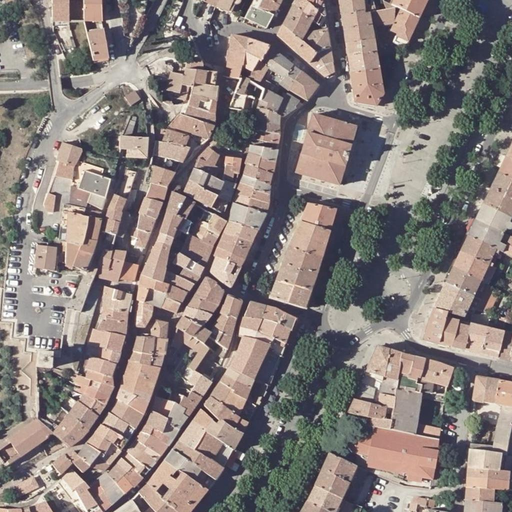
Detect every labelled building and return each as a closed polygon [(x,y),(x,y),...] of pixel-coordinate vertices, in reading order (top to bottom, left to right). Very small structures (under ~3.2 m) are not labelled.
[(52,0),(53,22),(65,22),(67,28),(68,30),(71,30),(68,22),(68,21),(68,0),(52,0)] [(87,22),(95,22),(101,21),(100,0),(84,0),(84,21),(85,27),(88,27),(87,22)] [(218,0),(216,6),(228,11),(231,4),(232,4),(233,4),(234,5),(235,4),(236,4),(237,3),(238,2),(238,1),(239,0),(238,0),(218,0)] [(268,0),(253,0),(251,5),(273,15),(278,5),(268,0)] [(304,0),(294,0),(292,6),(312,21),(316,24),(321,27),(326,27),(324,17),(304,0)] [(304,0),(324,17),(321,0),(304,0)] [(364,11),(364,13),(375,11),(374,7),(372,0),(339,0),(342,14),(364,11)] [(419,18),(427,1),(424,0),(393,0),(391,5),(401,10),(419,18)] [(266,28),(273,15),(251,5),(245,18),(266,28)] [(306,32),(312,21),(292,6),(287,16),(306,32)] [(394,23),(394,8),(386,10),(381,10),(382,25),(394,23)] [(342,14),(346,44),(374,40),(371,26),(382,25),(381,10),(379,11),(375,11),(364,13),(364,11),(342,14)] [(408,41),(419,18),(401,10),(391,30),(398,34),(397,36),(408,41)] [(301,42),(305,34),(306,32),(287,16),(282,26),(301,42)] [(316,24),(312,21),(306,32),(305,34),(311,33),(316,24)] [(315,54),(301,42),(282,26),(277,35),(309,63),(315,54)] [(86,33),(93,63),(108,61),(103,30),(86,33)] [(305,34),(301,42),(315,54),(329,47),(326,30),(311,33),(305,34)] [(227,63),(242,66),(248,40),(232,34),(227,63)] [(405,47),(408,41),(397,36),(394,42),(405,47)] [(242,66),(241,67),(252,72),(258,61),(261,62),(269,46),(248,40),(242,66)] [(375,52),(374,40),(346,44),(348,56),(375,52)] [(274,74),(284,79),(292,66),(269,46),(261,62),(258,61),(252,72),(250,75),(248,78),(250,80),(264,88),(265,89),(274,74)] [(329,47),(315,54),(309,63),(327,79),(333,76),(329,47)] [(378,68),(375,52),(348,56),(350,72),(378,68)] [(200,62),(199,71),(204,72),(204,64),(202,61),(188,58),(187,60),(200,62)] [(173,69),(171,60),(156,62),(158,71),(173,69)] [(165,98),(173,101),(174,97),(186,100),(187,94),(189,87),(192,88),(193,85),(218,88),(220,73),(214,73),(204,72),(199,71),(200,62),(187,60),(186,69),(184,75),(177,73),(170,72),(165,98)] [(241,67),(242,66),(227,63),(226,74),(226,77),(238,79),(239,76),(241,70),(241,67)] [(287,91),(288,90),(300,72),(292,66),(284,79),(278,85),(281,87),(287,91)] [(378,68),(350,72),(354,102),(375,106),(382,94),(378,68)] [(300,72),(288,90),(305,101),(317,85),(300,72)] [(272,93),(273,92),(278,85),(284,79),(274,74),(265,89),(272,93)] [(248,78),(239,76),(238,79),(241,80),(236,90),(233,99),(231,106),(242,109),(247,97),(245,96),(250,80),(248,78)] [(192,88),(191,95),(216,103),(218,88),(193,85),(192,88)] [(273,92),(276,94),(281,87),(278,85),(273,92)] [(275,115),(282,99),(272,93),(265,89),(264,88),(260,100),(259,100),(254,120),(279,125),(279,117),(275,115)] [(134,91),(125,98),(131,107),(140,100),(134,91)] [(303,104),(286,94),(283,98),(282,99),(275,115),(279,117),(283,117),(286,115),(303,104)] [(191,95),(188,106),(214,114),(216,103),(191,95)] [(214,126),(214,114),(188,106),(184,116),(196,120),(214,126)] [(169,126),(192,133),(196,120),(184,116),(179,114),(169,126)] [(355,127),(311,115),(295,172),(336,184),(338,185),(339,183),(355,128),(355,127)] [(120,137),(120,149),(128,150),(127,158),(146,159),(147,138),(131,137),(136,117),(131,117),(121,137),(120,137)] [(214,126),(196,120),(192,133),(192,134),(208,139),(214,126)] [(254,120),(253,130),(279,135),(279,125),(254,120)] [(155,141),(162,142),(163,139),(159,137),(161,131),(165,132),(166,130),(163,129),(154,126),(155,141)] [(165,132),(163,139),(162,142),(185,146),(188,137),(166,130),(165,132)] [(277,144),(279,135),(253,130),(251,139),(277,144)] [(58,145),(82,152),(80,141),(58,145)] [(185,146),(162,142),(155,141),(152,154),(182,162),(190,148),(185,146)] [(59,163),(74,167),(82,152),(58,145),(54,162),(59,163)] [(250,146),(249,153),(275,163),(277,150),(250,146)] [(209,148),(198,158),(194,170),(208,175),(216,179),(219,170),(219,168),(214,165),(219,155),(209,148)] [(246,164),(246,165),(273,175),(275,163),(249,153),(245,164),(246,164)] [(227,157),(224,170),(238,171),(240,159),(227,157)] [(498,172),(511,179),(511,160),(505,157),(498,172)] [(74,167),(59,163),(55,177),(62,178),(72,181),(74,167)] [(146,182),(151,183),(155,166),(150,165),(146,182)] [(246,165),(243,176),(270,186),(273,175),(246,165)] [(151,183),(166,188),(175,173),(155,166),(151,183)] [(217,197),(223,183),(222,182),(218,180),(216,179),(208,175),(194,170),(189,180),(217,197)] [(224,170),(223,174),(222,182),(223,183),(236,184),(238,171),(224,170)] [(78,189),(91,193),(105,198),(110,180),(101,177),(84,171),(78,189)] [(511,179),(498,172),(490,188),(511,198),(511,179)] [(253,188),(252,189),(269,195),(270,186),(243,176),(240,183),(253,188)] [(211,208),(217,197),(189,180),(184,193),(211,208)] [(151,183),(146,198),(162,202),(166,188),(151,183)] [(230,202),(236,184),(223,183),(217,197),(230,202)] [(235,195),(251,198),(269,204),(269,195),(252,189),(253,188),(240,183),(235,192),(235,195)] [(166,212),(187,220),(196,204),(180,196),(180,187),(174,184),(166,212)] [(511,198),(490,188),(482,204),(510,217),(511,218),(511,198)] [(91,193),(70,189),(70,194),(70,197),(87,203),(91,193)] [(53,213),(55,196),(48,193),(44,204),(46,212),(53,213)] [(87,203),(101,210),(105,198),(91,193),(87,203)] [(122,237),(124,238),(129,216),(130,214),(123,212),(123,211),(122,211),(126,200),(115,195),(114,195),(108,207),(102,232),(107,233),(112,234),(117,236),(122,237)] [(235,195),(233,202),(265,214),(269,204),(251,198),(235,195)] [(69,206),(84,211),(87,203),(70,197),(69,206)] [(230,202),(217,197),(211,208),(217,212),(224,214),(230,202)] [(146,198),(140,214),(155,219),(162,202),(146,198)] [(228,223),(245,226),(257,230),(265,214),(233,202),(228,223)] [(307,204),(299,222),(328,231),(336,209),(307,204)] [(511,218),(510,217),(482,204),(475,220),(502,233),(511,238),(511,218)] [(84,211),(69,206),(69,213),(83,216),(84,211)] [(200,226),(204,227),(210,213),(207,211),(200,226)] [(166,212),(160,234),(173,238),(176,231),(186,235),(192,222),(187,220),(166,212)] [(83,216),(69,213),(68,221),(67,232),(64,231),(63,241),(67,242),(81,244),(83,239),(88,217),(83,216)] [(140,214),(138,228),(150,233),(155,219),(140,214)] [(209,229),(209,230),(219,236),(227,222),(214,215),(209,223),(209,229)] [(100,219),(96,219),(88,217),(83,239),(95,241),(96,237),(98,228),(100,219)] [(511,238),(502,233),(475,220),(467,236),(495,249),(502,253),(511,257),(511,238)] [(324,246),(328,231),(299,222),(294,234),(324,246)] [(224,233),(240,238),(251,242),(257,230),(245,226),(228,223),(224,233)] [(209,230),(209,229),(204,227),(200,226),(196,224),(191,237),(213,247),(219,236),(209,230)] [(132,245),(136,246),(143,249),(150,233),(138,228),(134,227),(131,236),(132,237),(132,245)] [(242,248),(247,250),(251,242),(240,238),(224,233),(221,240),(231,244),(242,248)] [(160,234),(155,243),(169,249),(173,238),(160,234)] [(321,258),(324,246),(294,234),(288,246),(321,258)] [(203,268),(213,247),(191,237),(189,236),(185,243),(179,253),(203,268)] [(496,265),(499,259),(502,253),(495,249),(467,236),(459,252),(487,265),(495,268),(496,265)] [(93,249),(95,241),(83,239),(81,244),(79,251),(91,255),(93,249)] [(217,248),(243,260),(247,250),(242,248),(231,244),(221,240),(217,248)] [(81,244),(67,242),(66,249),(65,262),(73,266),(79,251),(81,244)] [(36,268),(53,270),(55,257),(56,248),(39,246),(40,243),(36,243),(32,275),(35,275),(36,268)] [(155,243),(147,260),(166,267),(168,254),(169,249),(155,243)] [(315,273),(321,258),(288,246),(282,263),(315,273)] [(214,256),(216,257),(240,267),(243,260),(217,248),(214,256)] [(92,262),(96,250),(93,249),(91,255),(86,267),(89,268),(92,262)] [(123,263),(123,261),(125,253),(126,252),(121,251),(112,250),(103,249),(101,257),(123,263)] [(91,255),(79,251),(73,266),(87,272),(89,268),(86,267),(91,255)] [(487,285),(494,269),(495,268),(487,265),(459,252),(452,268),(479,281),(487,285)] [(177,254),(173,262),(184,268),(198,276),(203,268),(179,253),(178,254),(177,254)] [(510,264),(511,262),(511,260),(511,257),(502,253),(499,259),(510,264)] [(101,257),(95,274),(118,279),(123,263),(101,257)] [(230,288),(240,267),(216,257),(210,272),(221,282),(230,288)] [(141,276),(162,283),(165,270),(166,267),(147,260),(141,276)] [(137,267),(123,263),(118,279),(133,281),(137,267)] [(310,290),(315,273),(282,263),(275,281),(310,290)] [(193,284),(198,276),(184,268),(178,277),(187,281),(193,284)] [(487,285),(479,281),(452,268),(444,283),(472,297),(479,300),(487,285)] [(193,284),(187,281),(178,277),(165,270),(162,283),(168,286),(185,294),(186,295),(193,284)] [(165,294),(168,286),(162,283),(141,276),(139,280),(137,301),(143,302),(149,289),(165,294)] [(205,278),(193,298),(217,305),(222,292),(218,286),(212,281),(205,278)] [(304,309),(310,290),(275,281),(269,298),(304,309)] [(479,300),(472,297),(444,283),(435,302),(432,309),(446,313),(458,316),(462,317),(470,320),(473,314),(475,310),(479,300)] [(478,311),(488,314),(499,290),(487,285),(479,300),(475,310),(478,311)] [(175,314),(185,294),(168,286),(165,294),(160,308),(175,314)] [(103,307),(127,313),(130,295),(124,293),(105,287),(103,307)] [(151,305),(160,308),(165,294),(149,289),(143,302),(151,305)] [(227,295),(220,314),(235,319),(241,301),(227,295)] [(211,315),(217,305),(193,298),(186,308),(211,315)] [(151,305),(143,302),(137,301),(135,327),(144,327),(150,316),(151,305)] [(243,316),(261,319),(265,306),(250,302),(243,316)] [(275,309),(265,306),(261,319),(256,332),(285,344),(290,331),(270,322),(275,309)] [(101,319),(96,330),(124,337),(127,313),(103,307),(101,319)] [(202,327),(211,315),(186,308),(181,318),(202,327)] [(275,309),(270,322),(290,331),(291,331),(296,319),(289,316),(275,309)] [(445,318),(446,313),(432,309),(430,313),(422,340),(438,343),(445,318)] [(469,324),(472,325),(478,311),(475,310),(473,314),(470,320),(469,324)] [(446,313),(445,318),(438,343),(450,346),(455,327),(457,321),(458,316),(446,313)] [(222,333),(217,342),(227,349),(235,319),(220,314),(212,327),(222,333)] [(256,332),(261,319),(243,316),(240,327),(256,332)] [(457,321),(455,327),(450,346),(462,350),(467,330),(469,324),(470,320),(462,317),(458,316),(457,321)] [(506,319),(499,317),(496,331),(503,332),(505,322),(506,319)] [(205,339),(207,336),(209,332),(202,327),(181,318),(176,328),(193,338),(202,343),(205,339)] [(151,330),(150,337),(154,338),(158,338),(161,338),(165,339),(167,324),(156,322),(151,330)] [(462,350),(479,354),(487,329),(472,325),(469,324),(467,330),(462,350)] [(207,336),(217,342),(222,333),(212,327),(209,332),(207,336)] [(285,344),(256,332),(240,327),(238,337),(241,337),(256,340),(269,345),(267,350),(280,356),(285,344)] [(170,351),(177,354),(182,344),(187,346),(193,338),(176,328),(170,351)] [(91,353),(99,355),(117,361),(124,337),(96,330),(94,329),(90,344),(89,344),(87,351),(91,353)] [(491,329),(487,329),(479,354),(496,358),(503,332),(496,331),(491,329)] [(496,358),(508,361),(511,345),(511,334),(509,334),(503,332),(496,358)] [(227,349),(217,342),(207,336),(205,339),(213,344),(226,351),(227,349)] [(152,356),(154,338),(150,337),(137,337),(133,352),(152,356)] [(269,345),(256,340),(241,337),(236,353),(229,368),(256,381),(267,386),(280,356),(267,350),(269,345)] [(158,338),(154,338),(152,356),(162,356),(163,356),(166,339),(165,339),(161,338),(158,338)] [(201,361),(213,344),(205,339),(202,343),(193,338),(187,346),(197,353),(194,358),(201,361)] [(365,372),(374,375),(374,378),(381,381),(382,377),(387,350),(376,346),(365,372)] [(400,354),(387,350),(382,377),(396,381),(397,373),(400,354)] [(38,351),(37,367),(41,367),(51,368),(52,356),(52,353),(47,352),(38,351)] [(146,365),(149,366),(152,356),(133,352),(130,360),(146,365)] [(416,378),(419,378),(424,361),(413,357),(400,354),(397,373),(396,381),(394,389),(413,392),(414,384),(415,381),(416,378)] [(117,361),(99,355),(98,358),(90,355),(85,370),(88,371),(112,379),(117,361)] [(152,356),(149,366),(159,369),(162,356),(152,356)] [(194,372),(196,368),(201,361),(194,358),(189,365),(194,372)] [(134,396),(146,365),(130,360),(120,388),(134,396)] [(452,369),(424,361),(419,378),(416,378),(415,381),(414,384),(413,392),(420,394),(420,392),(431,393),(445,395),(446,386),(452,369)] [(146,365),(134,396),(147,403),(159,369),(149,366),(146,365)] [(196,368),(194,372),(211,383),(213,378),(196,368)] [(267,386),(256,381),(229,368),(220,382),(233,391),(233,393),(246,400),(256,406),(267,386)] [(88,371),(85,378),(112,387),(112,379),(88,371)] [(201,399),(211,383),(194,372),(188,383),(194,386),(190,392),(201,399)] [(56,379),(68,387),(71,382),(58,375),(56,379)] [(381,381),(374,378),(364,375),(360,384),(353,400),(371,404),(376,405),(385,407),(391,409),(393,398),(394,389),(396,381),(382,377),(381,381)] [(85,378),(77,376),(75,382),(78,383),(109,396),(112,387),(85,378)] [(474,401),(484,403),(488,379),(477,377),(474,401)] [(484,403),(497,405),(500,381),(488,379),(484,403)] [(504,406),(511,407),(511,383),(500,381),(497,405),(504,406)] [(182,387),(190,392),(194,386),(188,383),(186,382),(182,387)] [(233,393),(233,391),(220,382),(216,390),(216,389),(211,397),(240,419),(248,422),(256,406),(246,400),(233,393)] [(85,390),(83,395),(104,407),(109,396),(78,383),(77,387),(85,390)] [(129,407),(134,396),(120,388),(116,399),(129,407)] [(419,399),(421,399),(444,402),(445,395),(431,393),(420,392),(420,394),(413,392),(394,389),(393,398),(391,409),(389,421),(388,431),(412,435),(438,441),(440,429),(417,425),(414,424),(419,399)] [(172,390),(168,401),(179,406),(183,395),(172,390)] [(201,399),(190,392),(189,395),(187,398),(189,398),(197,404),(201,399)] [(83,395),(78,402),(97,417),(104,407),(83,395)] [(187,398),(183,395),(179,406),(168,401),(165,400),(161,408),(170,412),(172,407),(187,417),(197,404),(189,398),(187,398)] [(134,396),(129,407),(143,415),(147,403),(134,396)] [(248,422),(240,419),(211,397),(204,406),(219,421),(235,430),(239,432),(242,434),(248,422)] [(37,398),(37,419),(48,430),(50,427),(45,421),(49,405),(37,398)] [(135,429),(143,415),(129,407),(116,399),(109,413),(123,422),(135,429)] [(353,400),(347,413),(371,419),(383,420),(389,421),(391,409),(385,407),(376,405),(371,404),(353,400)] [(77,404),(69,413),(87,430),(97,417),(78,402),(77,404)] [(511,407),(504,406),(498,426),(495,443),(508,446),(511,427),(511,407)] [(162,433),(159,441),(167,445),(177,430),(187,417),(172,407),(170,412),(166,419),(167,419),(162,433)] [(193,421),(206,429),(212,421),(201,410),(193,421)] [(167,419),(166,419),(151,412),(145,426),(141,433),(149,435),(153,429),(162,433),(167,419)] [(79,440),(87,430),(69,413),(52,434),(53,435),(65,446),(67,448),(79,440)] [(116,433),(123,422),(109,413),(100,425),(116,433)] [(343,422),(359,425),(360,419),(346,416),(343,422)] [(17,453),(20,458),(53,435),(52,434),(48,430),(37,419),(7,439),(10,444),(17,453)] [(383,420),(371,419),(369,427),(373,428),(388,431),(389,421),(383,420)] [(179,441),(193,449),(205,432),(204,432),(206,429),(193,421),(179,441)] [(204,432),(205,432),(233,450),(242,434),(239,432),(235,430),(219,421),(216,425),(212,421),(206,429),(204,432)] [(123,422),(116,433),(122,436),(127,440),(135,429),(123,422)] [(362,429),(361,434),(354,432),(347,437),(346,441),(345,445),(349,452),(353,453),(351,460),(355,462),(354,465),(363,466),(365,467),(378,470),(380,474),(401,481),(401,479),(419,482),(420,478),(430,479),(433,468),(438,441),(412,435),(388,431),(373,428),(369,427),(359,425),(343,422),(342,425),(362,429)] [(94,433),(108,442),(120,450),(127,440),(122,436),(116,433),(100,425),(94,433)] [(153,429),(149,435),(159,441),(162,433),(153,429)] [(205,432),(193,449),(223,467),(233,450),(205,432)] [(99,454),(99,453),(108,442),(94,433),(85,444),(97,452),(99,454)] [(141,433),(136,439),(160,455),(167,445),(159,441),(149,435),(141,433)] [(136,439),(132,445),(156,462),(160,455),(136,439)] [(223,467),(193,449),(179,441),(173,451),(215,480),(223,467)] [(109,464),(120,450),(108,442),(99,453),(109,464)] [(507,454),(508,446),(495,443),(495,448),(481,447),(470,445),(470,450),(469,468),(503,472),(507,454)] [(90,465),(99,454),(97,452),(85,444),(77,455),(90,465)] [(132,445),(127,452),(148,471),(156,462),(132,445)] [(72,463),(82,473),(90,466),(90,465),(77,455),(73,451),(65,455),(72,463)] [(173,451),(165,462),(208,490),(215,480),(173,451)] [(127,452),(121,458),(142,478),(148,471),(127,452)] [(90,465),(90,466),(100,469),(103,471),(109,464),(99,453),(99,454),(90,465)] [(340,499),(349,503),(350,501),(353,502),(359,489),(367,472),(355,467),(328,454),(316,481),(313,487),(340,499)] [(507,454),(503,472),(509,472),(511,455),(507,454)] [(65,455),(52,465),(60,475),(72,463),(65,455)] [(116,464),(117,465),(134,487),(142,478),(121,458),(116,464)] [(147,484),(163,501),(177,511),(190,511),(208,490),(165,462),(147,484)] [(117,465),(108,474),(124,494),(125,495),(134,487),(117,465)] [(90,466),(82,473),(88,479),(100,469),(90,466)] [(469,468),(468,478),(509,482),(511,482),(511,472),(509,472),(503,472),(469,468)] [(72,490),(73,489),(84,482),(72,469),(62,479),(72,490)] [(106,472),(96,481),(111,505),(124,494),(108,474),(106,472)] [(34,476),(13,487),(19,498),(40,487),(34,476)] [(467,488),(494,490),(501,491),(504,491),(508,491),(510,491),(511,491),(511,482),(509,482),(468,478),(467,488)] [(89,487),(85,490),(102,511),(111,505),(96,481),(89,487)] [(84,482),(73,489),(86,511),(102,511),(85,490),(89,487),(84,482)] [(150,506),(143,511),(177,511),(163,501),(147,484),(139,494),(150,506)] [(313,487),(306,502),(325,511),(348,511),(352,505),(349,503),(340,499),(313,487)] [(494,503),(500,504),(501,491),(494,490),(467,488),(466,501),(494,503)] [(132,500),(139,511),(143,511),(150,506),(139,494),(132,500)] [(426,507),(427,500),(417,498),(416,498),(415,499),(414,499),(413,499),(412,500),(411,501),(410,501),(410,502),(409,503),(409,504),(408,511),(415,511),(416,506),(420,506),(426,507)] [(139,511),(132,500),(113,511),(139,511)] [(465,511),(501,511),(502,504),(500,504),(494,503),(466,501),(465,511)] [(325,511),(306,502),(300,511),(325,511)] [(50,511),(45,503),(36,505),(38,511),(50,511)]
